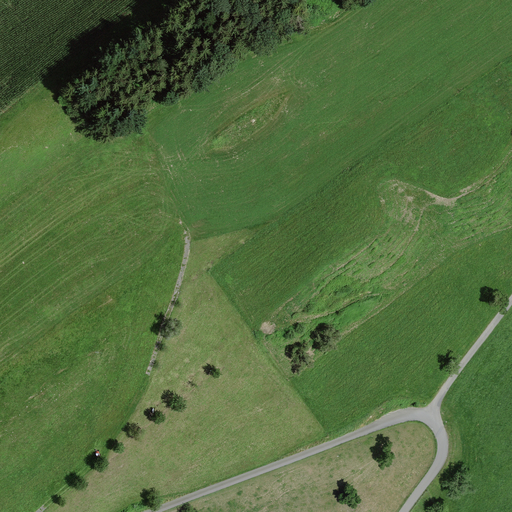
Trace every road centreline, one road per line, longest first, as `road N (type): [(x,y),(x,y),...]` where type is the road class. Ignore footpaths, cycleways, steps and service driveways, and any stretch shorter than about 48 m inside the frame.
road 1 (residential): [(152,511),(388,420),(431,413)]
road 2 (unclassified): [(431,413),(511,303)]
